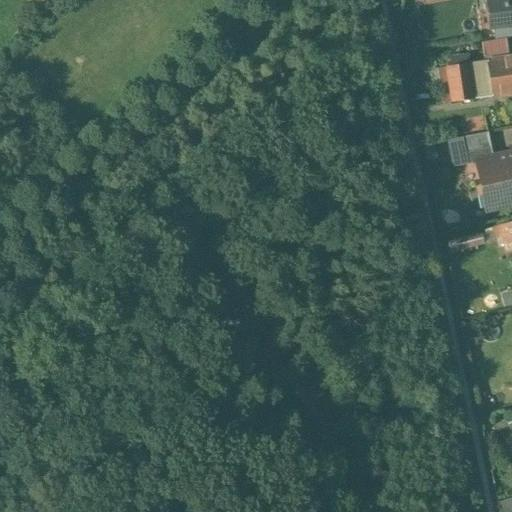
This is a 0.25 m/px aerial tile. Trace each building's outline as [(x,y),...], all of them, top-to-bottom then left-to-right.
[(511,0),(485,0),(489,27),(511,23),(511,0)] [(505,38),(480,42),(482,56),(507,52),(505,38)] [(511,56),(486,60),(491,96),(511,92),(511,56)] [(486,60),(466,63),(471,99),(491,96),(486,60)] [(466,63),(446,66),(451,102),(471,99),(466,63)] [(486,132),(460,137),(464,153),(466,164),(474,162),(474,161),(492,157),(486,132)] [(460,137),(451,139),(455,155),(464,153),(460,137)] [(492,157),(474,161),(474,162),(485,209),(511,203),(511,156),(511,153),(511,158),(511,168),(509,169),(506,154),(492,157)] [(511,221),(499,225),(505,251),(511,249),(511,221)] [(457,250),(483,241),(478,228),(453,237),(457,250)] [(511,511),(511,496),(497,502),(498,511),(511,511)]
